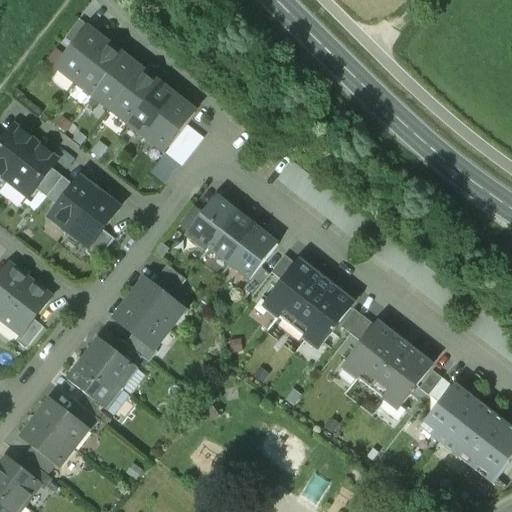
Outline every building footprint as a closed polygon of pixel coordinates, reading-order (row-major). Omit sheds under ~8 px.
[(80,20),(65,39),(74,46),(88,30),(89,28),(80,20)] [(74,46),(58,68),(76,82),(106,44),(88,30),(74,46)] [(106,44),(76,82),(93,96),(124,58),(106,44)] [(124,58),(93,96),(111,110),(141,71),(124,58)] [(141,71),(111,110),(129,124),(159,85),(141,71)] [(159,85),(129,124),(146,138),(177,99),(159,85)] [(177,99),(146,138),(165,152),(195,113),(177,99)] [(0,144),(0,174),(7,180),(36,144),(14,127),(4,139),(0,144)] [(36,144),(7,180),(28,197),(34,188),(50,168),(56,160),(36,144)] [(365,224),(290,165),(280,178),(355,237),(365,224)] [(50,168),(34,188),(46,198),(62,177),(50,168)] [(62,177),(46,198),(58,207),(74,186),(62,177)] [(58,207),(50,217),(69,233),(100,194),(80,178),(74,186),(58,207)] [(100,194),(69,233),(89,248),(103,230),(119,209),(100,194)] [(237,214),(216,198),(203,214),(189,233),(209,249),(237,214)] [(194,207),(179,226),(189,233),(203,214),(194,207)] [(237,214),(209,249),(230,265),(257,230),(237,214)] [(103,230),(89,248),(85,252),(97,262),(114,239),(103,230)] [(257,230),(230,265),(250,281),(260,268),(278,246),(257,230)] [(460,299),(385,239),(375,252),(450,311),(460,299)] [(285,256),(271,273),(281,281),(294,264),(285,256)] [(323,281),(300,263),(268,303),(281,313),(278,317),(306,339),(309,335),(322,345),(353,305),(330,287),(329,288),(322,282),(323,281)] [(0,276),(0,319),(30,281),(9,265),(0,276)] [(186,281),(167,266),(160,275),(179,290),(186,281)] [(250,281),(243,290),(253,297),(270,275),(260,268),(250,281)] [(160,275),(152,285),(179,307),(187,297),(179,290),(160,275)] [(30,281),(0,319),(21,335),(33,320),(51,298),(30,281)] [(152,285),(145,281),(130,300),(168,331),(184,311),(179,307),(152,285)] [(168,331),(130,300),(114,320),(133,335),(153,350),(154,350),(168,331)] [(354,310),(341,327),(350,335),(363,318),(354,310)] [(363,318),(350,335),(360,342),(373,325),(363,318)] [(21,335),(16,342),(26,349),(43,327),(33,320),(21,335)] [(402,342),(379,324),(347,365),(360,375),(357,379),(385,401),(388,397),(401,407),(432,366),(409,348),(408,349),(401,343),(402,342)] [(153,350),(133,335),(125,345),(142,358),(149,363),(157,353),(154,350),(153,350)] [(112,350),(99,340),(83,360),(118,388),(134,367),(112,350)] [(125,345),(120,341),(112,350),(134,367),(142,358),(125,345)] [(118,388),(83,360),(67,381),(83,394),(102,408),(118,388)] [(433,372),(419,389),(428,397),(442,379),(433,372)] [(511,460),(511,428),(455,385),(420,429),(445,448),(492,485),(511,460)] [(102,408),(83,394),(76,403),(95,418),(102,408)] [(68,414),(51,401),(36,420),(74,450),(88,431),(89,430),(68,414)] [(95,418),(76,403),(68,414),(89,430),(88,431),(91,433),(100,421),(95,418)] [(74,450),(36,420),(21,439),(32,448),(56,466),(59,469),(74,450)] [(56,466),(32,448),(24,458),(47,477),(56,466)] [(24,458),(16,468),(40,486),(39,487),(44,491),(52,481),(47,477),(24,458)] [(16,468),(5,459),(0,466),(0,488),(24,507),(39,487),(40,486),(16,468)] [(19,511),(24,507),(0,488),(0,511),(19,511)]
